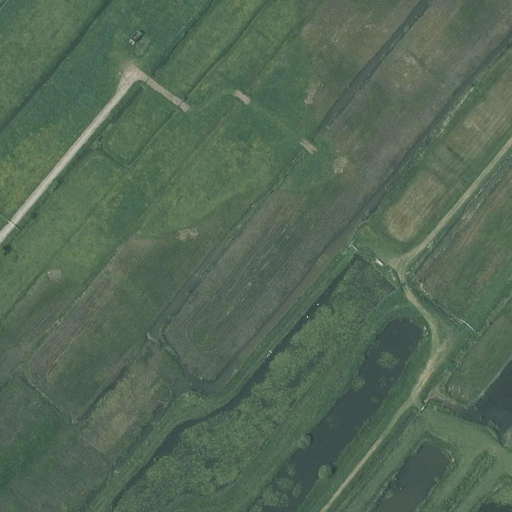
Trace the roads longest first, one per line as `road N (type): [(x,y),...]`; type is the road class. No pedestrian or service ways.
road 1 (track): [(511,141),(401,275),(405,294),(438,335),(439,351),(319,511)]
road 2 (track): [(0,239),(136,75),(185,105)]
road 3 (track): [(511,462),(426,414),(412,397)]
